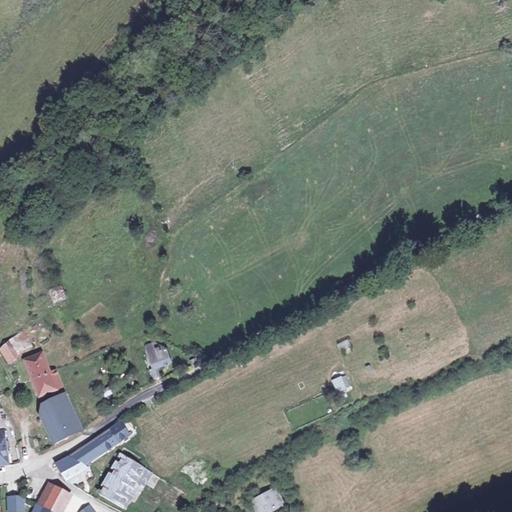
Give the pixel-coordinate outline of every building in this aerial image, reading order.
[(71,300),(63,283),(52,288),(56,298),(59,297),(63,304),(71,300)] [(12,342),(21,354),(32,345),(22,333),(12,342)] [(342,355),(354,350),(349,338),(337,344),(342,355)] [(8,362),(21,354),(12,342),(0,352),(8,362)] [(35,348),(38,355),(45,353),(42,345),(35,348)] [(174,360),(167,347),(161,351),(157,345),(150,349),(153,354),(149,357),(156,369),(152,371),(156,378),(164,374),(160,368),(174,360)] [(53,370),(45,353),(38,355),(25,361),(41,395),(64,384),(56,368),(53,370)] [(332,379),(337,392),(350,388),(346,374),(332,379)] [(115,388),(105,392),(108,399),(118,395),(115,388)] [(66,392),(43,403),(56,430),(60,428),(64,439),(73,435),(68,425),(78,420),(66,392)] [(83,430),(78,420),(68,425),(73,435),(83,430)] [(60,428),(56,430),(49,434),(53,444),(64,439),(60,428)] [(0,463),(9,461),(4,429),(0,430),(0,463)] [(106,440),(94,446),(98,452),(109,447),(106,440)] [(68,460),(59,464),(64,472),(69,471),(79,467),(82,474),(89,471),(86,465),(69,455),(67,456),(68,460)] [(120,467),(141,478),(145,470),(125,459),(120,467)] [(102,493),(125,506),(141,478),(120,467),(118,465),(102,493)] [(79,467),(69,471),(72,479),(82,474),(79,467)] [(50,481),(45,490),(50,492),(54,484),(50,481)] [(62,511),(73,494),(54,484),(50,492),(45,490),(41,498),(45,500),(39,511),(62,511)] [(275,492),(255,503),(260,511),(262,511),(281,503),(275,492)] [(16,495),(10,495),(10,509),(24,509),(23,499),(16,495)] [(39,511),(45,500),(41,498),(34,511),(39,511)]
